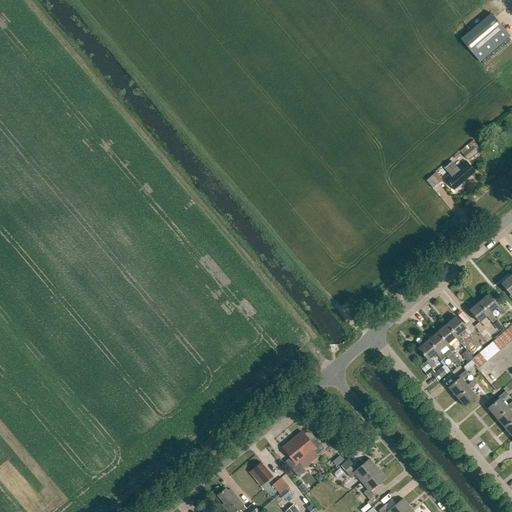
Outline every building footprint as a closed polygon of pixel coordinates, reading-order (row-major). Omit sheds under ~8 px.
[(460,39),(473,55),(504,29),(491,13),(460,39)] [(462,152),(467,158),(478,149),(473,143),(462,152)] [(454,189),(475,172),(466,161),(459,167),(452,159),(444,166),(451,173),(445,179),(454,190),(454,189)] [(429,187),(440,180),(434,171),(423,179),(429,187)] [(509,297),(511,299),(511,277),(510,276),(501,284),(511,296),(509,297)] [(479,302),(495,321),(496,320),(490,313),(496,308),(502,315),(506,312),(499,305),(498,306),(489,294),(479,302)] [(487,316),(492,323),(495,321),(479,302),(469,311),(479,323),(487,316)] [(456,316),(446,325),(462,343),(464,342),(459,335),(466,328),(456,316)] [(446,325),(437,333),(453,351),(455,350),(449,343),(455,338),(461,345),(462,343),(446,325)] [(511,338),(505,330),(501,334),(508,342),(511,338)] [(437,333),(427,341),(443,359),(445,358),(440,351),(446,346),(451,353),(453,351),(437,333)] [(501,334),(497,338),(504,346),(508,342),(501,334)] [(497,338),(492,341),(499,350),(504,346),(497,338)] [(426,361),(432,369),(436,366),(430,359),(436,354),(442,361),(443,359),(427,341),(418,349),(427,360),(426,361)] [(492,341),(488,345),(495,353),(499,350),(492,341)] [(488,345),(484,349),(491,357),(495,353),(488,345)] [(484,349),(480,352),(486,361),(491,357),(484,349)] [(465,351),(461,355),(466,362),(471,358),(465,351)] [(480,352),(475,356),(482,364),(486,361),(480,352)] [(482,364),(475,356),(471,360),(478,368),(482,364)] [(431,368),(425,373),(429,378),(432,375),(437,382),(450,372),(445,365),(435,373),(431,368)] [(460,378),(448,388),(456,397),(468,387),(467,386),(462,380),(469,374),(466,371),(459,377),(460,378)] [(468,387),(456,397),(464,407),(474,399),(476,397),(470,389),(477,384),(480,388),(487,381),(482,374),(474,380),(467,386),(468,387)] [(487,408),(495,418),(507,408),(506,407),(501,401),(508,395),(505,391),(498,397),(499,399),(487,408)] [(495,418),(503,427),(511,420),(511,413),(509,410),(511,407),(511,401),(506,407),(507,408),(495,418)] [(511,420),(503,427),(511,437),(511,436),(511,420)] [(302,432),(292,440),(309,461),(316,455),(324,448),(319,443),(315,447),(302,432)] [(285,462),(298,477),(306,471),(303,468),(309,462),(309,461),(292,440),(282,448),(290,458),(285,462)] [(350,466),(345,471),(351,478),(355,475),(361,482),(377,468),(369,459),(354,471),(350,466)] [(250,472),(261,486),(273,476),(261,463),(250,472)] [(377,468),(361,482),(367,489),(363,493),(369,500),(375,496),(371,491),(386,478),(377,468)] [(338,469),(333,473),(336,477),(342,473),(338,469)] [(272,485),(280,494),(288,487),(281,477),(272,485)] [(303,483),(299,486),(305,494),(310,490),(303,483)] [(235,511),(236,511),(237,511),(259,511),(252,504),(247,509),(243,505),(244,505),(231,490),(228,492),(226,489),(217,496),(224,503),(222,505),(228,511),(235,511)] [(280,497),(283,501),(290,495),(287,491),(280,497)] [(406,511),(411,509),(403,499),(388,511),(384,506),(378,511),(379,511),(406,511)]
